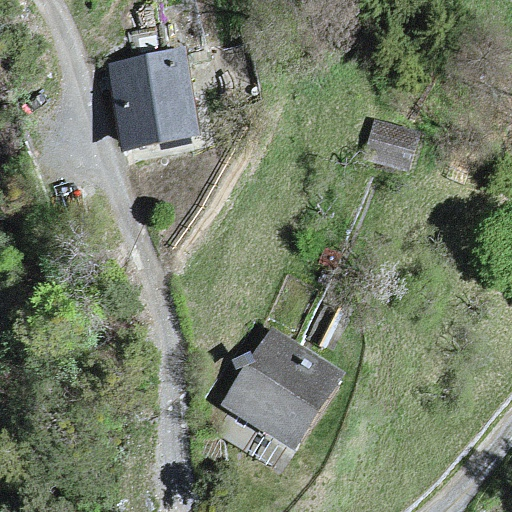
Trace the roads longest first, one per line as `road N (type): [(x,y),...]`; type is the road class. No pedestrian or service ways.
road 1 (track): [(187,511),(173,465),(169,341),(133,258),(70,23),(55,0)]
road 2 (track): [(511,423),(460,493),(431,511)]
